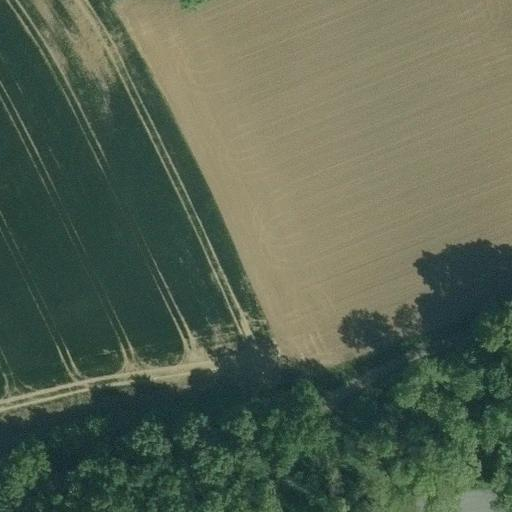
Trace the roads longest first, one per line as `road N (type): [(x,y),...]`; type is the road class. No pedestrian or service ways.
road 1 (track): [(0,466),(109,461),(342,391)]
road 2 (track): [(342,391),(328,441),(308,456),(207,492),(176,511)]
road 3 (track): [(342,391),(511,326)]
